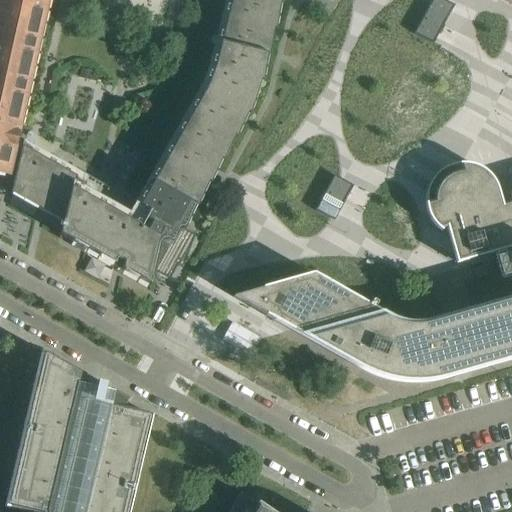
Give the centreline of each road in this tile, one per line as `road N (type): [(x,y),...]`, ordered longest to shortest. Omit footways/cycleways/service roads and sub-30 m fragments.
road 1 (unclassified): [(360,490),(354,465),(163,360)]
road 2 (unclassified): [(152,391),(339,492),(360,490)]
road 3 (unclassified): [(163,360),(0,265)]
road 4 (unclassified): [(0,305),(152,391)]
